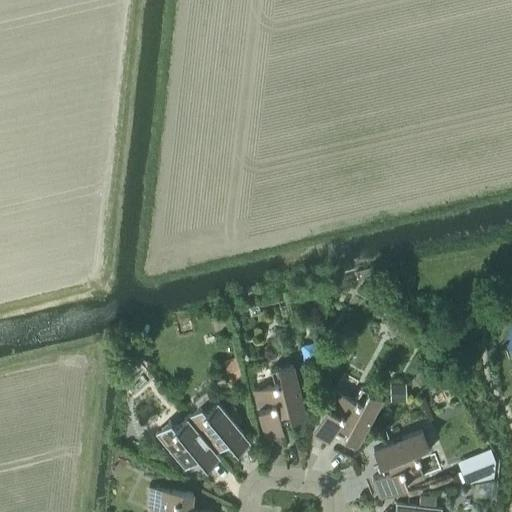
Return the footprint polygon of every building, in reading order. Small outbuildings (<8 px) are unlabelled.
[(257,303),(247,306),(250,316),(260,313),(257,303)] [(240,374),(236,356),(223,359),(228,378),(240,374)] [(279,419),(304,413),(292,363),(270,368),(274,382),(252,388),(264,435),(282,430),(279,419)] [(333,429),(356,442),(381,397),(360,386),(354,399),(334,389),(312,431),(327,439),(333,429)] [(249,439),(216,399),(215,400),(206,389),(193,399),(198,406),(185,416),(215,452),(228,440),(236,450),(249,439)] [(218,455),(215,452),(185,416),(174,425),(169,420),(154,432),(184,468),(198,456),(206,466),(218,455)] [(415,456),(429,450),(421,429),(373,448),(383,472),(372,476),(378,493),(423,476),(415,456)] [(465,483),(492,477),(494,458),(489,447),(456,461),(465,483)] [(148,486),(146,505),(166,507),(165,511),(212,511),(213,511),(190,509),(192,491),(148,486)] [(440,511),(441,507),(434,506),(435,498),(419,496),(418,504),(395,501),(393,511),(440,511)]
